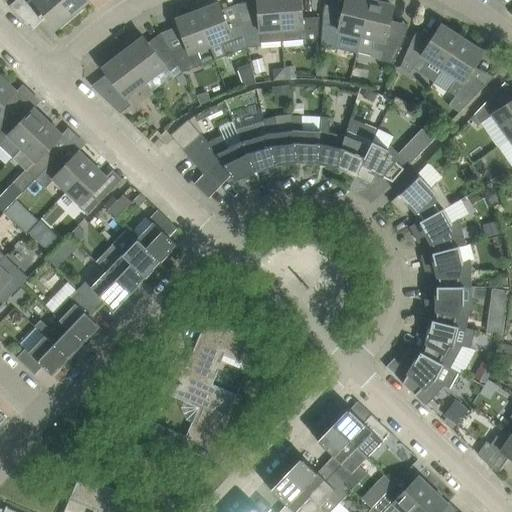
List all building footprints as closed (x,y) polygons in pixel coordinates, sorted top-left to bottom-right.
[(29,0),(16,0),(9,6),(29,25),(40,15),(52,29),(52,30),(53,31),(71,15),(58,0),(32,0),(31,2),(29,0)] [(58,0),(71,15),(88,0),(58,0)] [(283,41),(279,0),(257,0),(259,21),(242,22),(248,47),(261,46),(261,43),(283,41)] [(279,0),(283,41),(304,39),(304,43),(318,42),(318,37),(320,16),(303,18),(301,0),(279,0)] [(361,35),(359,46),(362,36),(370,0),(345,0),(344,9),(340,8),(339,12),(338,12),(337,15),(324,11),(322,37),(321,46),(335,50),(337,41),(346,43),(350,33),(361,35)] [(381,52),(379,60),(393,64),(399,50),(407,31),(393,28),(394,21),(390,20),(394,6),(370,0),(362,36),(359,46),(360,50),(370,52),(372,50),(381,52)] [(248,47),(242,22),(229,27),(219,2),(197,10),(210,46),(222,41),(227,55),(248,47)] [(186,44),(171,50),(163,36),(170,50),(178,65),(182,72),(203,64),(198,50),(210,46),(197,10),(176,18),(186,44)] [(413,38),(405,56),(401,67),(410,73),(413,68),(420,73),(429,60),(443,69),(463,38),(442,24),(427,47),(413,38)] [(123,52),(146,81),(153,91),(173,75),(170,71),(178,65),(170,50),(163,36),(153,44),(149,43),(144,36),(123,52)] [(484,51),(463,38),(443,69),(456,78),(448,91),(455,96),(449,104),(460,112),(479,93),(485,85),(470,74),(484,51)] [(95,88),(121,113),(131,105),(126,97),(146,81),(123,52),(102,67),(108,74),(108,78),(95,88)] [(266,71),(262,58),(252,60),(256,73),(266,71)] [(286,79),(297,78),(295,65),(284,66),(286,79)] [(176,77),(182,86),(188,82),(183,73),(176,77)] [(17,91),(3,78),(0,80),(0,126),(17,109),(8,100),(17,91)] [(497,90),(484,105),(474,114),(481,124),(493,115),(510,138),(511,136),(511,88),(505,83),(497,90)] [(290,85),(290,84),(273,87),(274,87),(276,103),(292,101),(290,85)] [(374,102),(377,94),(366,89),(363,97),(374,102)] [(207,91),(197,95),(200,103),(211,99),(207,91)] [(303,102),(296,103),(293,103),(294,115),(304,114),(303,102)] [(0,145),(13,158),(48,121),(34,107),(25,117),(17,109),(0,126),(0,145)] [(316,162),(320,130),(319,131),(303,130),(302,116),(293,115),(294,130),(295,162),(295,163),(300,163),(300,161),(316,162)] [(295,162),(294,130),(279,132),(276,116),(264,120),(265,121),(274,165),(274,166),(280,166),(279,164),(295,162)] [(316,162),(315,164),(321,165),(321,163),(336,166),(337,167),(349,127),(346,135),(345,136),(329,132),(331,117),(322,116),(320,130),(316,162)] [(181,147),(198,130),(189,119),(171,135),(181,147)] [(336,166),(336,168),(341,170),(342,168),(356,174),(357,174),(378,128),(352,119),(349,127),(337,167),(336,166)] [(23,192),(36,179),(62,152),(53,143),(62,134),(48,121),(13,158),(26,170),(13,183),(23,192)] [(254,171),(254,172),(260,171),(259,169),(274,165),(265,121),(237,129),(254,171)] [(428,122),(403,148),(415,159),(441,132),(428,122)] [(393,181),(409,162),(399,153),(390,145),(394,136),(378,128),(357,174),(356,174),(355,175),(372,184),(377,173),(391,179),(393,181)] [(208,142),(213,147),(218,153),(220,157),(207,170),(220,186),(231,175),(234,179),(233,180),(234,183),(245,178),(244,176),(254,171),(237,129),(241,141),(242,142),(229,148),(222,135),(208,142)] [(189,156),(206,139),(198,130),(181,147),(189,156)] [(213,147),(208,142),(206,139),(189,156),(196,165),(213,147)] [(213,147),(196,165),(204,173),(207,170),(220,157),(218,153),(213,147)] [(67,191),(93,164),(79,151),(71,160),(62,152),(36,179),(45,188),(54,179),(67,191)] [(93,164),(67,191),(80,203),(78,206),(88,215),(107,195),(98,186),(107,177),(93,164)] [(207,170),(204,173),(195,183),(209,198),(220,186),(207,170)] [(413,207),(424,218),(410,226),(424,219),(444,208),(445,209),(451,205),(438,182),(432,187),(420,175),(391,201),(404,215),(413,207)] [(499,192),(488,196),(493,207),(503,202),(499,192)] [(146,200),(140,193),(134,200),(140,206),(146,200)] [(27,229),(38,218),(17,199),(7,210),(27,229)] [(119,199),(109,210),(117,218),(127,208),(119,199)] [(429,237),(437,251),(459,246),(466,245),(460,218),(452,223),(445,209),(444,208),(424,219),(410,226),(419,243),(429,237)] [(153,222),(138,237),(138,238),(162,262),(163,261),(161,260),(170,251),(171,252),(179,244),(176,242),(176,243),(169,237),(178,228),(158,209),(149,219),(153,222)] [(497,221),(483,224),(486,237),(500,234),(497,221)] [(84,237),(84,230),(79,225),(71,234),(80,242),(84,237)] [(159,265),(162,262),(138,238),(138,237),(128,228),(127,228),(112,245),(147,278),(147,277),(146,276),(157,264),(159,265)] [(55,233),(44,246),(51,253),(63,240),(55,233)] [(116,261),(107,270),(131,294),(132,293),(131,292),(142,280),(143,281),(147,278),(112,245),(106,251),(116,261)] [(463,262),(459,246),(437,251),(421,255),(426,273),(437,270),(441,285),(425,286),(441,286),(464,286),(464,287),(472,287),(471,260),(463,262)] [(65,260),(55,251),(48,259),(58,268),(65,260)] [(23,283),(28,277),(6,256),(0,261),(0,299),(4,303),(23,283)] [(98,308),(105,300),(114,309),(126,296),(128,297),(131,294),(107,270),(93,285),(86,278),(76,288),(78,289),(98,308)] [(507,273),(498,273),(498,286),(508,285),(507,273)] [(31,295),(21,286),(12,296),(21,305),(31,295)] [(464,303),(464,287),(464,286),(441,286),(425,286),(425,304),(437,304),(437,320),(437,321),(459,327),(466,329),(466,327),(473,303),(464,303)] [(78,289),(54,314),(85,342),(88,339),(87,337),(99,324),(90,316),(98,308),(78,289)] [(35,326),(45,335),(69,359),(73,355),(72,353),(83,341),(84,343),(85,342),(54,314),(60,320),(51,329),(41,319),(35,326)] [(421,316),(417,334),(428,337),(424,353),(451,367),(463,345),(470,347),(475,329),(466,327),(466,329),(459,327),(437,321),(437,320),(421,316)] [(505,318),(489,316),(487,332),(503,334),(505,318)] [(178,354),(177,353),(161,391),(175,397),(176,394),(185,373),(214,385),(214,384),(219,373),(213,370),(221,350),(250,362),(259,341),(208,319),(208,318),(207,317),(188,362),(187,366),(175,361),(176,357),(178,354)] [(45,335),(29,351),(26,348),(23,351),(17,357),(35,374),(44,365),(51,373),(51,374),(53,376),(61,368),(59,366),(68,358),(69,359),(45,335)] [(511,353),(511,346),(503,343),(500,351),(511,355),(511,353)] [(17,357),(23,351),(16,345),(11,351),(17,357)] [(451,367),(424,353),(410,345),(401,361),(412,367),(404,381),(403,381),(402,382),(426,405),(445,385),(450,388),(459,372),(451,367)] [(484,384),(491,370),(481,365),(474,378),(484,384)] [(191,423),(186,437),(214,449),(237,395),(237,394),(214,384),(214,385),(185,373),(176,394),(204,406),(196,425),(191,423)] [(459,402),(446,418),(444,421),(453,428),(468,409),(459,402)] [(367,456),(390,432),(391,432),(372,414),(364,422),(350,409),(335,425),(367,456)] [(168,443),(173,431),(148,421),(143,434),(175,448),(175,446),(168,443)] [(319,441),(334,455),(326,464),(353,489),(368,473),(359,465),(367,456),(335,425),(319,441)] [(511,458),(511,435),(507,442),(497,435),(491,444),(487,441),(478,454),(498,473),(509,457),(511,458)] [(326,464),(318,472),(303,458),(288,474),(320,506),(327,511),(331,511),(353,489),(326,464)] [(314,511),(320,506),(288,474),(272,490),(287,504),(279,511),(314,511)] [(126,511),(133,496),(132,495),(132,497),(80,475),(71,496),(100,509),(98,511),(126,511)] [(369,511),(384,511),(393,504),(401,511),(411,511),(434,489),(419,475),(403,492),(394,484),(381,499),(369,511)] [(439,511),(448,503),(434,489),(411,511),(439,511)] [(356,508),(360,511),(365,511),(370,508),(363,501),(356,508)]
